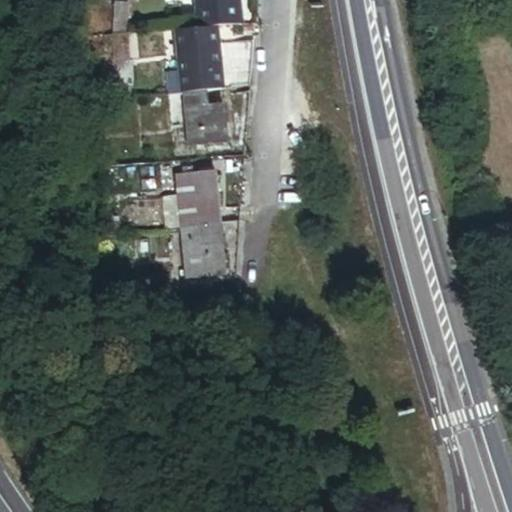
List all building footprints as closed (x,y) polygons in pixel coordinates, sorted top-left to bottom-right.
[(239,0),(199,0),(201,18),(241,15),(239,0)] [(127,8),(116,7),(114,38),(124,37),(127,8)] [(190,127),(192,147),(229,143),(226,107),(212,109),(210,93),(225,92),(220,40),(212,41),(211,33),(181,36),(185,74),(165,76),(170,129),(190,127)] [(114,38),(108,102),(129,100),(128,37),(124,37),(114,38)] [(226,50),(230,92),(254,89),(258,51),(259,46),(226,50)] [(215,174),(179,177),(181,193),(166,194),(167,201),(160,202),(163,231),(184,229),(189,281),(224,278),(215,174)] [(100,222),(101,237),(118,235),(116,221),(100,222)]
